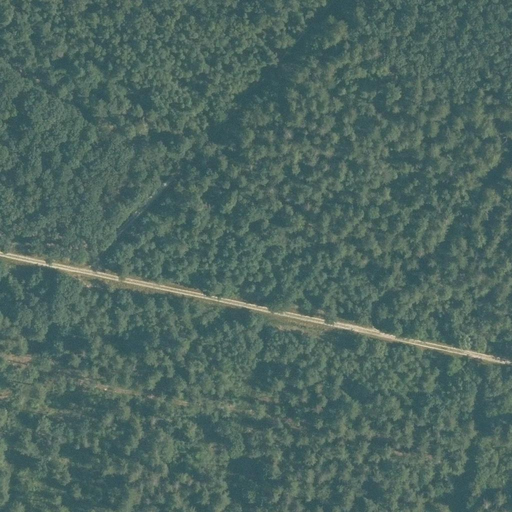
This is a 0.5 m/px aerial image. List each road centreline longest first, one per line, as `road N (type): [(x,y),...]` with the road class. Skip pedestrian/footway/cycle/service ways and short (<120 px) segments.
road 1 (track): [(359,328),(0,254)]
road 2 (track): [(480,356),(359,328)]
